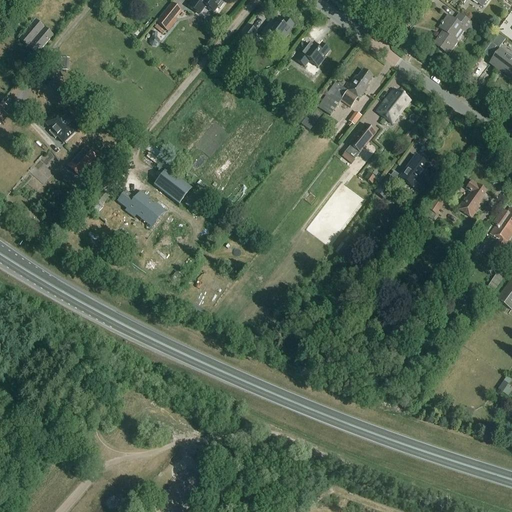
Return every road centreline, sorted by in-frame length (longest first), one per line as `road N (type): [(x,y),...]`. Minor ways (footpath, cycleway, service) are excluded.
road 1 (trunk): [(511,481),(237,378),(113,320),(0,254)]
road 2 (track): [(476,511),(261,428),(142,455)]
road 3 (track): [(261,428),(122,364),(0,293)]
road 4 (unclassified): [(511,148),(378,48)]
